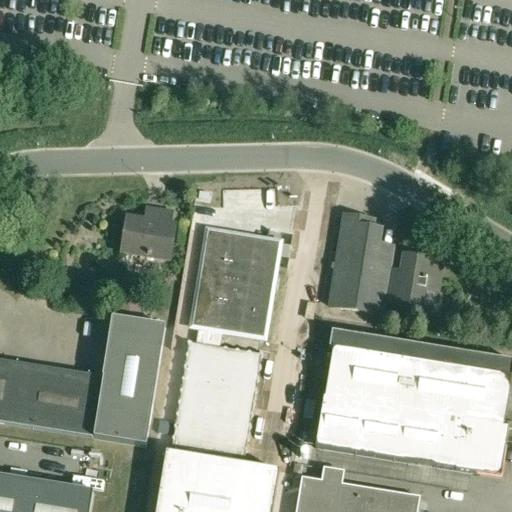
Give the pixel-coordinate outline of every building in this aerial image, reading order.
[(169,262),(175,227),(170,226),(172,215),(148,211),(146,222),(128,219),(122,254),(169,262)] [(401,273),(388,271),(375,269),(381,233),(372,232),(374,223),(344,218),(330,308),(382,317),(385,303),(422,309),(425,292),(438,294),(443,264),(404,258),(401,273)] [(268,242),(208,233),(192,329),(199,330),(196,344),(188,343),(170,454),(245,467),(264,355),(220,348),(222,334),(264,340),(278,257),(266,255),(268,242)] [(0,424),(93,439),(147,448),(166,329),(112,321),(103,379),(0,362),(0,424)] [(503,430),(511,379),(511,377),(511,363),(331,334),(328,349),(333,350),(317,448),(498,477),(506,430),(503,430)] [(0,511),(90,511),(93,493),(0,477),(0,511)] [(418,511),(420,499),(302,480),(296,511),(418,511)]
